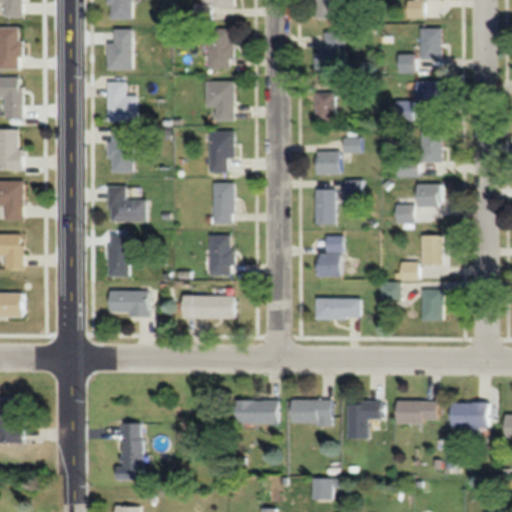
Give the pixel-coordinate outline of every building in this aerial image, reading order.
[(24,0),(0,0),(0,3),(6,3),(6,16),(25,16),(24,0)] [(134,0),(109,0),(110,18),(135,18),(134,0)] [(337,0),(318,0),(319,18),(338,18),(337,0)] [(409,0),(410,17),(427,17),(427,0),(409,0)] [(0,68),(25,69),(25,26),(0,26),(0,68)] [(110,69),(135,69),(135,28),(117,28),(117,39),(110,39),(110,69)] [(211,68),(235,68),(235,28),(211,28),(211,68)] [(424,59),(445,59),(445,28),(424,28),(424,59)] [(317,71),(347,71),(347,33),(327,33),(327,49),(317,49),(317,71)] [(402,72),(418,72),(418,55),(402,55),(402,72)] [(7,118),(25,118),(25,76),(0,75),(0,96),(7,97),(7,118)] [(110,81),(110,121),(139,120),(139,92),(129,92),(129,81),(110,81)] [(237,81),(209,81),(209,107),(218,107),(218,118),(237,118),(237,81)] [(419,81),(419,104),(443,103),(443,81),(419,81)] [(319,92),(319,119),(338,119),(338,92),(319,92)] [(25,128),(0,128),(0,168),(25,169),(25,128)] [(236,130),(212,130),(212,170),(236,170),(236,130)] [(445,162),(445,130),(424,130),(424,162),(445,162)] [(136,131),(111,131),(111,171),(136,171),(136,131)] [(342,173),(342,150),(319,150),(319,173),(342,173)] [(26,180),(0,179),(0,206),(7,206),(7,219),(26,219),(26,180)] [(349,197),(364,197),(364,180),(349,180),(349,197)] [(237,181),(216,181),(216,223),(237,223),(237,181)] [(420,183),(420,206),(443,206),(443,183),(420,183)] [(149,221),(149,199),(130,199),(130,185),(111,185),(111,221),(149,221)] [(318,223),(338,223),(338,188),(318,188),(318,223)] [(418,222),(418,203),(399,203),(399,222),(418,222)] [(26,233),(0,233),(0,255),(8,255),(8,268),(27,267),(26,233)] [(111,276),(132,276),(132,233),(111,233),(111,276)] [(236,273),(236,234),(212,234),(212,250),(207,250),(207,273),(236,273)] [(319,253),(319,275),(344,275),(344,235),(329,235),(329,253),(319,253)] [(424,264),(446,264),(446,235),(424,235),(424,264)] [(405,278),(421,278),(421,262),(406,262),(406,269),(405,269),(405,278)] [(385,300),(403,300),(403,282),(385,282),(385,300)] [(446,320),(446,289),(425,289),(425,320),(446,320)] [(152,290),(113,290),(113,315),(152,315),(152,290)] [(0,315),(26,316),(26,292),(0,292),(0,315)] [(237,294),(187,294),(187,317),(237,317),(237,294)] [(319,318),(363,318),(363,297),(319,297),(319,318)] [(24,399),(0,398),(0,439),(24,440),(24,399)] [(281,422),(281,399),(240,399),(240,422),(281,422)] [(335,424),(335,399),(294,399),(294,424),(335,424)] [(371,438),(371,419),(384,419),(384,400),(350,400),(350,438),(371,438)] [(399,423),(440,423),(440,400),(399,400),(399,423)] [(492,402),(454,402),(454,427),(492,427),(492,402)] [(146,479),(146,422),(127,422),(127,465),(118,465),(118,479),(146,479)]
